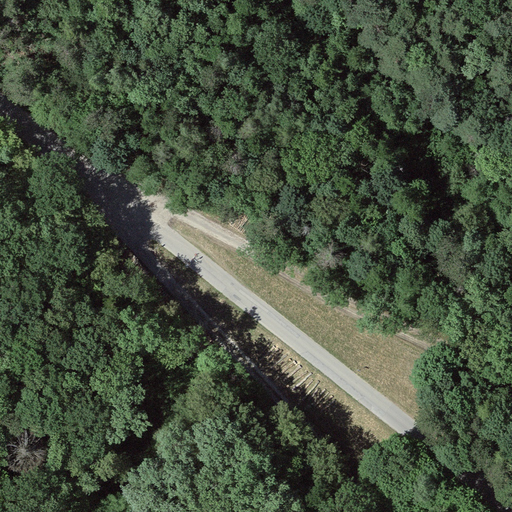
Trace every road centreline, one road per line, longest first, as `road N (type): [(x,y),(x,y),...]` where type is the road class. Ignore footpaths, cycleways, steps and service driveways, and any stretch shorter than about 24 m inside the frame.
road 1 (unclassified): [(511,508),(0,105)]
road 2 (track): [(81,169),(235,239),(483,372),(511,375)]
road 3 (track): [(81,169),(378,511)]
